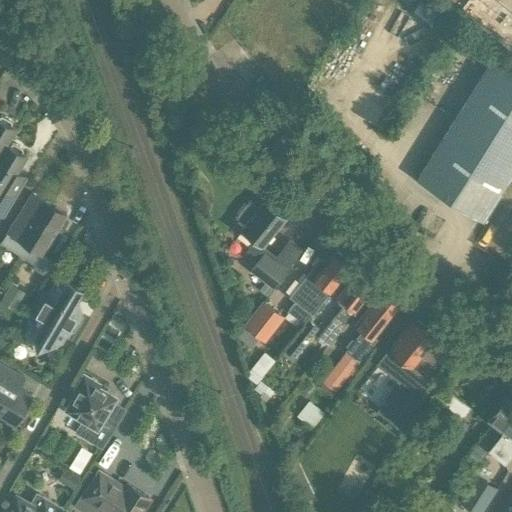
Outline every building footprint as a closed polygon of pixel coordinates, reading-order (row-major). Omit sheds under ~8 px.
[(484,221),(511,175),(511,70),(505,66),(510,57),(498,50),(493,58),(492,58),(416,179),(484,221)] [(0,152),(6,143),(16,128),(11,125),(13,122),(5,117),(1,115),(0,116),(0,152)] [(22,186),(12,179),(27,155),(22,152),(23,149),(16,144),(12,142),(10,145),(6,143),(0,152),(0,213),(4,216),(22,186)] [(66,214),(32,192),(8,231),(9,232),(2,243),(35,264),(57,229),(61,232),(68,220),(64,218),(66,214)] [(286,217),(265,200),(258,208),(252,203),(248,203),(239,214),(239,219),(245,224),(241,229),(255,240),(248,249),(256,255),(286,217)] [(266,281),(260,289),(267,295),(287,270),(264,252),(250,269),(266,281)] [(351,266),(333,252),(325,262),(320,257),(300,282),(305,287),(293,302),(311,316),(351,266)] [(357,271),(337,296),(345,302),(318,336),(328,344),(355,310),(375,285),(357,271)] [(57,346),(66,330),(73,329),(82,314),(73,308),(72,304),(81,289),(60,276),(51,291),(45,293),(36,307),(38,314),(29,329),(35,352),(57,346)] [(11,285),(1,301),(14,310),(25,293),(11,285)] [(355,324),(362,330),(345,351),(359,362),(377,339),(374,336),(398,306),(380,292),(355,324)] [(282,316),(262,300),(243,324),(263,340),(282,316)] [(36,307),(27,323),(29,329),(38,314),(36,307)] [(319,327),(308,319),(284,349),(296,357),(319,327)] [(409,377),(405,374),(411,367),(435,338),(412,320),(389,349),(400,357),(389,371),(404,383),(409,377)] [(57,346),(64,344),(73,329),(66,330),(57,346)] [(254,365),(246,375),(256,383),(259,380),(275,360),(264,351),(254,365)] [(0,415),(15,424),(31,396),(17,388),(24,376),(0,361),(0,415)] [(338,362),(323,381),(335,390),(350,371),(338,362)] [(75,432),(102,448),(124,411),(112,403),(115,398),(97,387),(99,385),(84,376),(75,390),(78,392),(67,409),(83,419),(75,432)] [(266,385),(263,383),(260,380),(260,381),(253,388),(260,393),(263,390),(266,385)] [(470,407),(451,392),(441,406),(460,420),(470,407)] [(480,459),(488,448),(511,418),(511,395),(509,393),(508,394),(506,393),(487,418),(492,422),(469,451),(458,466),(469,474),(480,459)] [(313,425),(326,409),(310,397),(297,413),(313,425)] [(511,418),(488,448),(504,461),(511,450),(511,418)] [(292,447),(299,451),(305,443),(298,438),(292,447)] [(80,478),(64,469),(58,479),(74,489),(80,478)] [(106,511),(140,511),(150,498),(128,484),(126,488),(99,471),(82,496),(106,511)] [(459,502),(475,511),(481,511),(497,488),(476,474),(459,502)] [(511,511),(511,488),(499,510),(502,511),(511,511)] [(61,511),(64,508),(39,493),(35,494),(29,504),(20,499),(15,500),(8,511),(61,511)]
